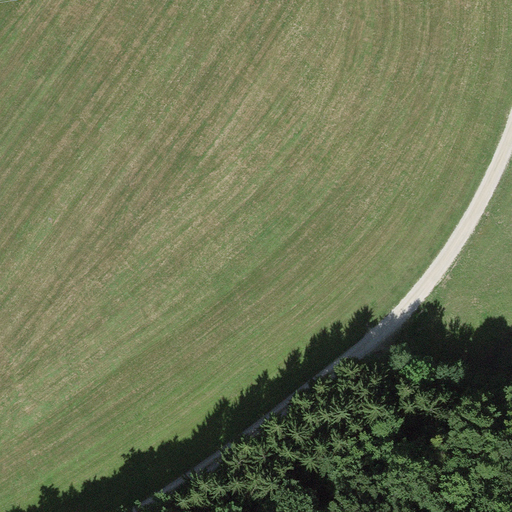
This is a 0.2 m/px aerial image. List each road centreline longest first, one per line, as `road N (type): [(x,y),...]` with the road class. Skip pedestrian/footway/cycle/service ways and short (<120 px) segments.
road 1 (track): [(511,120),(504,150),(391,326),(143,511)]
road 2 (track): [(391,326),(511,348)]
